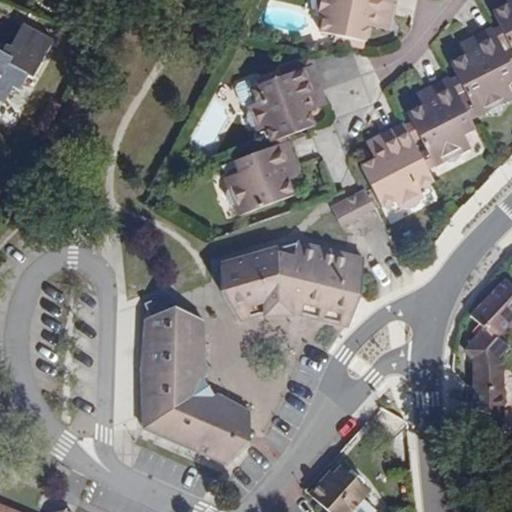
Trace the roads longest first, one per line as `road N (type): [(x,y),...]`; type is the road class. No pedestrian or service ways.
road 1 (residential): [(335,157),(350,100),(453,0)]
road 2 (residential): [(437,295),(393,310),(348,346),(326,407)]
road 3 (tertiary): [(438,511),(423,364)]
road 4 (residential): [(241,511),(326,407)]
